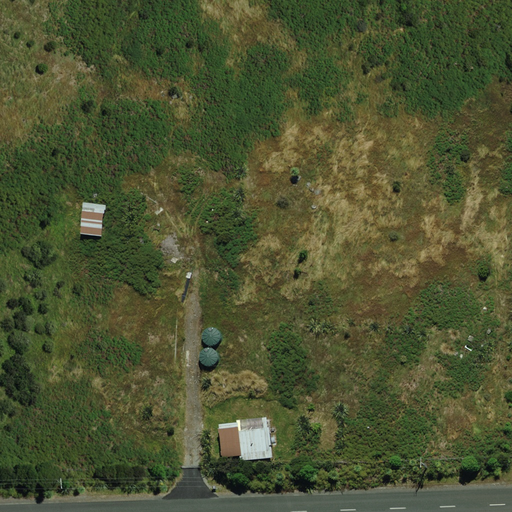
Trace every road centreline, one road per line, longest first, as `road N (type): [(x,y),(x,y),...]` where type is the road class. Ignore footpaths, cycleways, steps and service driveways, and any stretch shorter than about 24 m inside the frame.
road 1 (unclassified): [(511,503),(275,511)]
road 2 (track): [(195,511),(179,297)]
